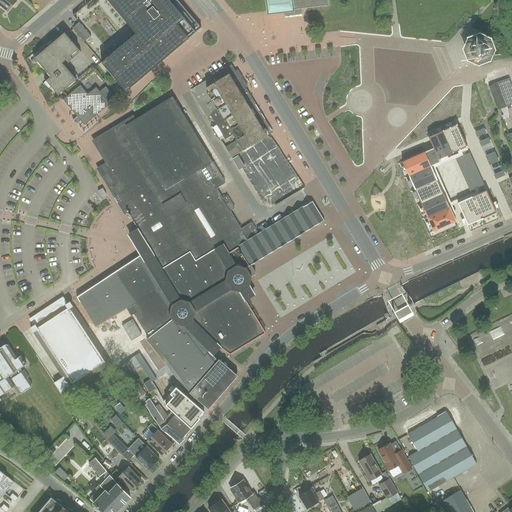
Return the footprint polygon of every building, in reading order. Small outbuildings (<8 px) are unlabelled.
[(0,0),(0,4),(8,11),(16,0),(0,0)] [(90,0),(75,13),(79,19),(99,3),(97,0),(90,0)] [(107,0),(136,33),(102,62),(126,91),(202,28),(178,0),(175,0),(172,3),(169,0),(107,0)] [(264,0),(267,15),(284,12),(284,17),(285,17),(285,16),(302,14),(302,15),(303,15),(302,8),(329,5),(328,0),(264,0)] [(73,28),(84,42),(91,36),(79,22),(73,28)] [(36,58),(51,77),(47,81),(58,95),(77,80),(63,64),(80,50),(65,33),(41,54),(39,52),(34,56),(36,58)] [(485,43),(477,40),(470,43),(467,50),(469,58),(477,61),(485,58),(488,51),(485,43)] [(205,84),(191,92),(200,106),(205,103),(214,118),(220,114),(243,151),(271,134),(231,68),(212,79),(214,82),(207,87),(205,84)] [(503,80),(511,102),(511,85),(509,78),(503,80)] [(506,107),(511,104),(511,102),(503,80),(497,83),(506,107)] [(505,107),(506,107),(497,83),(489,86),(498,110),(501,109),(503,114),(502,115),(503,119),(509,117),(505,107)] [(88,94),(80,85),(63,100),(77,117),(73,120),(77,125),(81,121),(85,125),(116,99),(106,87),(100,92),(96,87),(88,94)] [(108,136),(97,143),(107,162),(110,160),(115,170),(103,177),(138,232),(140,230),(145,237),(147,240),(144,241),(150,251),(161,269),(188,252),(194,261),(213,249),(212,246),(221,241),(228,252),(237,247),(249,267),(251,266),(324,221),(312,201),(258,235),(258,234),(251,223),(241,230),(230,211),(234,208),(227,196),(222,199),(216,189),(225,183),(172,96),(152,108),(135,119),(108,136)] [(425,152),(402,162),(434,232),(456,222),(431,166),(440,162),(439,159),(467,147),(457,124),(428,137),(433,148),(425,152)] [(304,188),(271,134),(251,147),(284,200),(304,188)] [(226,147),(229,153),(240,146),(236,141),(226,147)] [(238,155),(233,159),(239,170),(245,167),(238,155)] [(496,213),(486,190),(458,203),(468,225),(481,220),(483,219),(496,213)] [(275,206),(269,195),(265,197),(262,199),(264,203),(275,206)] [(276,303),(283,315),(359,273),(337,235),(267,275),(271,283),(272,283),(282,300),(276,303)] [(147,253),(77,298),(96,328),(127,309),(131,316),(134,314),(149,338),(147,339),(169,368),(188,393),(217,360),(211,352),(218,346),(230,355),(258,338),(265,333),(266,333),(265,332),(259,322),(258,320),(252,310),(251,308),(251,309),(245,299),(244,298),(251,294),(253,293),(254,293),(249,285),(251,278),(256,275),(251,266),(249,267),(237,247),(228,252),(221,241),(212,246),(213,249),(194,261),(188,252),(161,269),(150,251),(147,253)] [(29,329),(32,333),(62,378),(52,384),(60,396),(109,365),(72,308),(69,303),(29,329)] [(133,319),(122,325),(125,331),(136,325),(133,319)] [(136,325),(125,331),(129,336),(139,330),(136,325)] [(496,338),(507,333),(503,326),(493,330),(496,338)] [(139,330),(129,336),(132,341),(142,335),(139,330)] [(30,388),(31,385),(27,379),(28,378),(23,371),(20,373),(18,370),(24,365),(18,356),(15,359),(7,345),(3,345),(0,347),(0,396),(12,388),(17,394),(19,395),(23,392),(24,390),(27,391),(30,388)] [(135,356),(129,360),(136,370),(142,366),(141,365),(138,360),(135,356)] [(195,387),(189,393),(195,400),(197,400),(208,410),(209,409),(238,376),(219,359),(195,387)] [(129,360),(124,363),(130,373),(136,370),(129,360)] [(124,363),(118,367),(125,377),(130,373),(124,363)] [(150,381),(145,384),(150,393),(156,389),(150,381)] [(130,390),(137,399),(138,398),(140,401),(146,396),(145,394),(146,393),(138,383),(130,390)] [(176,388),(164,402),(167,406),(191,428),(195,423),(197,424),(201,419),(200,418),(205,412),(176,388)] [(148,404),(147,405),(151,412),(150,412),(161,429),(179,444),(192,429),(172,411),(168,416),(162,409),(158,412),(150,399),(147,401),(148,404)] [(418,451),(408,457),(429,492),(477,464),(447,412),(408,434),(418,451)] [(119,414),(113,418),(119,427),(125,423),(119,414)] [(147,441),(152,445),(162,455),(173,444),(152,424),(148,428),(154,434),(147,441)] [(130,450),(123,443),(115,434),(108,440),(128,461),(135,455),(149,470),(160,459),(140,439),(130,450)] [(403,474),(412,469),(397,442),(391,445),(390,443),(378,450),(385,462),(384,463),(389,471),(399,465),(403,474)] [(369,482),(382,474),(370,454),(359,461),(367,474),(365,475),(369,482)] [(123,490),(110,475),(95,458),(89,463),(100,476),(101,476),(104,473),(106,476),(104,477),(106,479),(100,485),(101,486),(90,499),(94,503),(102,511),(116,511),(131,497),(123,490)] [(132,490),(141,480),(128,467),(121,474),(117,469),(110,475),(123,490),(127,485),(132,490)] [(64,480),(68,476),(59,468),(55,472),(64,480)] [(0,488),(5,493),(14,482),(0,470),(0,488)] [(386,499),(387,498),(392,505),(401,500),(389,478),(378,485),(386,499)] [(248,489),(243,481),(231,488),(239,502),(247,497),(254,510),(262,504),(263,504),(260,498),(258,499),(255,493),(253,494),(249,488),(248,489)] [(307,509),(324,498),(319,491),(314,494),(310,488),(299,495),(307,509)] [(363,489),(357,492),(364,505),(371,501),(363,489)] [(10,497),(15,502),(18,498),(13,494),(10,497)] [(341,511),(333,496),(324,500),(330,511),(341,511)] [(473,511),(465,498),(455,505),(451,497),(444,501),(450,511),(473,511)] [(71,511),(72,511),(72,510),(69,508),(68,508),(66,510),(64,508),(60,504),(62,502),(62,501),(59,499),(58,499),(56,501),(52,498),(40,511),(71,511)] [(380,500),(372,504),(376,511),(380,511),(392,505),(387,498),(386,499),(382,501),(380,500)] [(211,511),(230,511),(222,499),(209,508),(211,511)]
